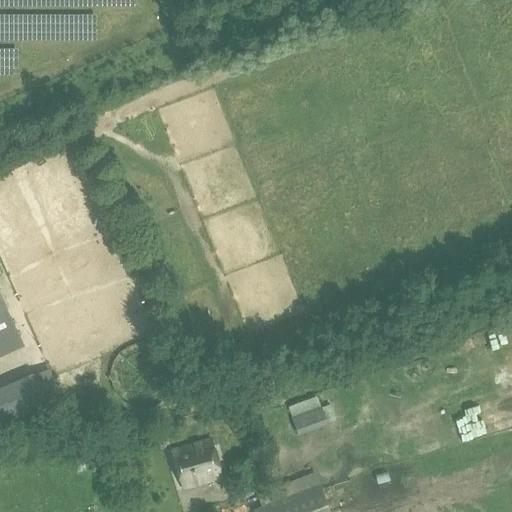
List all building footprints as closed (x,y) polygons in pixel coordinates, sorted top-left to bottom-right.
[(0,353),(22,343),(0,293),(0,353)] [(47,402),(36,375),(35,373),(0,386),(0,422),(1,424),(49,406),(47,402)] [(321,407),(292,418),(299,435),(328,425),(321,407)] [(172,451),(183,489),(223,478),(212,440),(172,451)] [(258,496),(263,509),(320,485),(315,473),(258,496)] [(330,511),(320,485),(263,509),(256,511),(330,511)]
